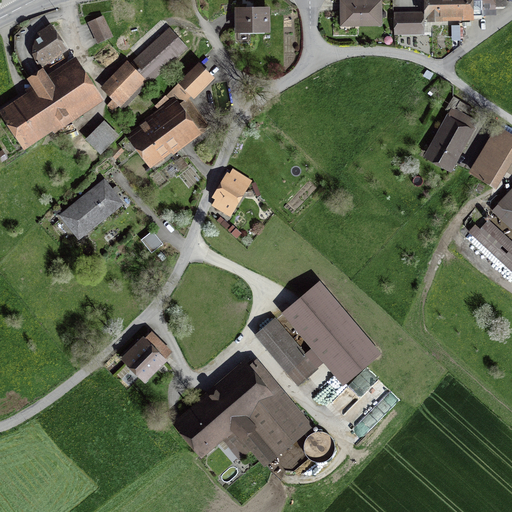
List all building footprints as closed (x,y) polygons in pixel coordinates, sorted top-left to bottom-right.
[(423,0),(423,15),(424,23),(470,22),(482,22),(482,13),(495,13),(495,10),(494,0),(423,0)] [(507,10),(506,0),(494,0),(495,10),(507,10)] [(381,3),(339,3),(339,29),(381,29),(381,3)] [(270,9),(235,9),(235,35),(270,34),(270,9)] [(112,37),(102,15),(87,22),(96,44),(112,37)] [(423,15),(394,15),(395,38),(424,38),(424,23),(423,15)] [(61,47),(49,27),(35,35),(29,47),(32,54),(37,64),(61,47)] [(170,31),(134,62),(133,60),(101,90),(119,108),(147,80),(184,46),(170,31)] [(98,96),(76,62),(49,80),(43,72),(27,82),(33,92),(2,112),(24,145),(98,96)] [(212,81),(198,66),(177,87),(191,101),(212,81)] [(149,171),(200,136),(209,129),(189,101),(180,107),(175,100),(136,126),(140,131),(127,140),(149,171)] [(422,149),(450,166),(476,122),(448,106),(422,149)] [(104,121),(84,141),(99,157),(120,137),(104,121)] [(511,132),(494,121),(464,168),(491,185),(511,152),(511,132)] [(119,147),(112,153),(116,158),(123,152),(119,147)] [(212,206),(232,218),(253,184),(233,172),(230,176),(228,175),(213,199),(216,201),(212,206)] [(511,177),(486,204),(511,228),(511,177)] [(104,181),(58,217),(77,241),(123,205),(104,181)] [(464,226),(511,268),(511,238),(484,213),(475,222),(470,218),(464,226)] [(141,240),(151,253),(163,243),(153,231),(141,240)] [(385,355),(322,286),(285,320),(348,390),(385,355)] [(276,319),(254,338),(297,389),(319,370),(276,319)] [(171,354),(151,333),(142,339),(165,362),(171,354)] [(142,339),(141,337),(118,360),(142,385),(165,362),(142,339)] [(312,428),(257,361),(247,367),(243,364),(169,426),(200,460),(231,435),(241,444),(263,467),(312,428)] [(323,464),(339,446),(319,427),(302,444),(323,464)]
